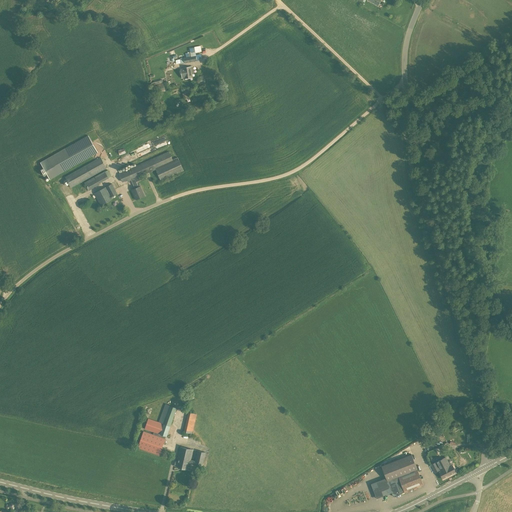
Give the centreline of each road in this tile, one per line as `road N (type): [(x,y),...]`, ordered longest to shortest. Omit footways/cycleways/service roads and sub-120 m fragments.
road 1 (unclassified): [(481,469),(481,375),(411,167),(406,40),(422,0)]
road 2 (track): [(383,99),(290,173),(165,200)]
road 3 (residential): [(165,200),(26,273),(0,308)]
road 4 (track): [(383,99),(278,0)]
road 5 (secondary): [(140,511),(0,482)]
